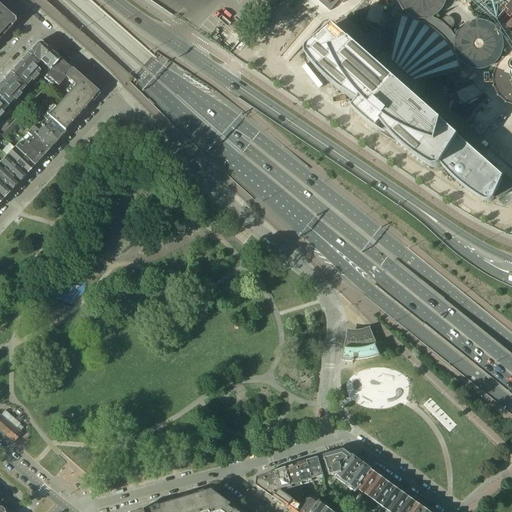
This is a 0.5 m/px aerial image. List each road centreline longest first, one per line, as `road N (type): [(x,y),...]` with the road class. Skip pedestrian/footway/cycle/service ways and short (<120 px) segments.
road 1 (trunk): [(511,364),(148,61)]
road 2 (trunk): [(511,343),(255,136),(148,61)]
road 3 (residential): [(113,97),(319,281),(334,320),(327,439)]
road 4 (secondary): [(112,0),(403,198)]
road 5 (trunk): [(54,0),(310,220)]
road 6 (trunk): [(310,220),(356,280),(511,408)]
road 7 (trunk): [(310,220),(511,384)]
road 8 (residential): [(113,97),(0,220)]
road 9 (residential): [(327,439),(349,440),(450,511)]
road 10 (secondary): [(403,198),(458,249),(511,278)]
road 11 (residential): [(95,504),(217,473)]
road 12 (secondary): [(511,260),(403,198)]
